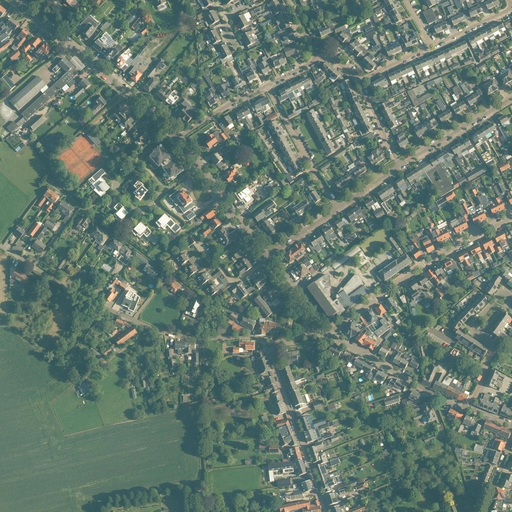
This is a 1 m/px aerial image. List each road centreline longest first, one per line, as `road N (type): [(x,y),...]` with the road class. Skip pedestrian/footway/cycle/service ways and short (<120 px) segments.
road 1 (unclassified): [(252,338),(155,328),(0,245)]
road 2 (residential): [(330,335),(433,256),(511,215)]
road 3 (unclassified): [(178,138),(18,2)]
road 4 (residential): [(272,351),(326,511)]
road 5 (residential): [(469,408),(330,335)]
road 6 (unclassified): [(335,211),(266,85)]
road 7 (residential): [(401,166),(511,95)]
